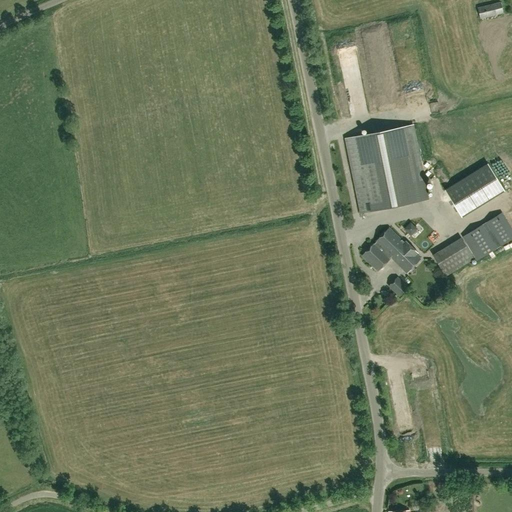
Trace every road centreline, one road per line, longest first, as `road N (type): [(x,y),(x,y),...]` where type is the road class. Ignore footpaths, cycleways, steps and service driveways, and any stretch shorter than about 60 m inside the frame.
road 1 (unclassified): [(380,470),(294,0)]
road 2 (unclassified): [(380,470),(511,473)]
